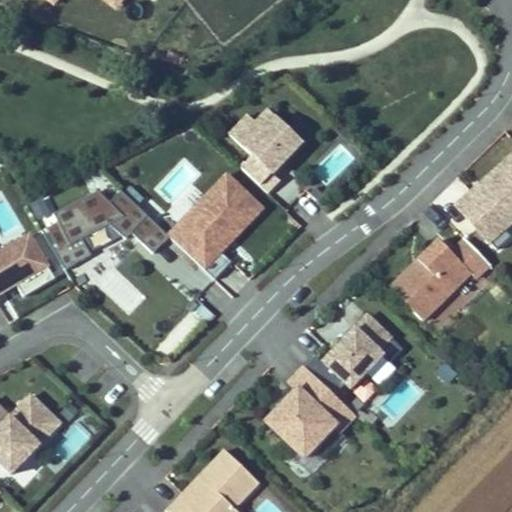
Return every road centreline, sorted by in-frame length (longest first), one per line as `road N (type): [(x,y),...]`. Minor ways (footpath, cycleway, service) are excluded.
road 1 (residential): [(166,401),(303,267),(421,173),(501,90),(511,53)]
road 2 (residential): [(0,365),(75,321),(166,401)]
road 3 (residential): [(68,511),(166,401)]
